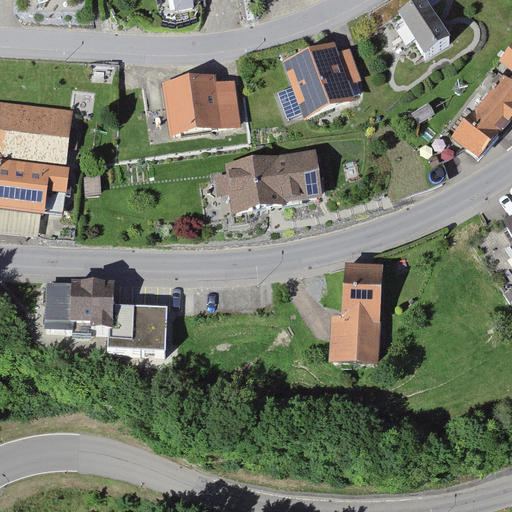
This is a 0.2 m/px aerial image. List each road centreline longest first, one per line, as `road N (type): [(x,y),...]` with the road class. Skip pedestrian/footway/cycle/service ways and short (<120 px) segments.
road 1 (tertiary): [(511,168),(393,231),(302,256),(179,269),(0,260)]
road 2 (residential): [(0,37),(214,44),(353,0)]
road 3 (tertiary): [(293,511),(75,449),(0,466)]
